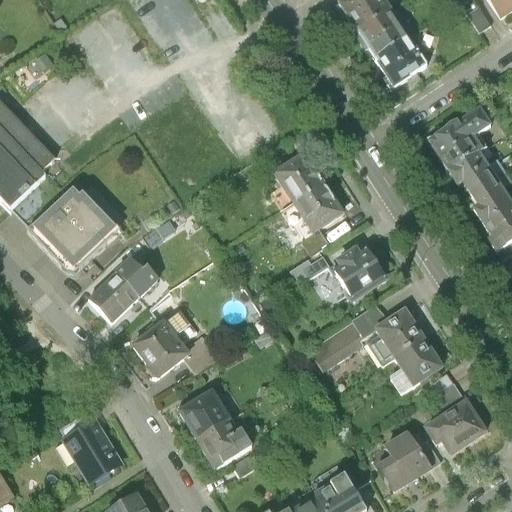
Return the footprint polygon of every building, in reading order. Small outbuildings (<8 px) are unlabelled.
[(343,10),(362,40),(393,20),(385,7),(392,2),(390,0),(354,0),(356,1),(343,10)] [(511,0),(485,0),(501,23),(511,15),(511,0)] [(478,11),(467,19),(479,37),(490,29),(478,11)] [(393,20),(362,40),(379,66),(410,46),(393,20)] [(427,73),(410,46),(379,66),(396,93),(427,73)] [(0,205),(9,215),(37,188),(33,184),(56,161),(0,104),(0,205)] [(441,141),(460,172),(492,151),(483,137),(504,124),(494,108),(441,141)] [(477,199),(509,178),(492,151),(460,172),(477,199)] [(322,192),(303,162),(272,182),(291,212),(322,192)] [(511,182),(509,178),(477,199),(494,225),(511,213),(511,182)] [(342,223),(322,192),(291,212),(280,218),(287,229),(297,222),(309,240),(311,243),(319,238),(342,223)] [(83,198),(80,201),(73,194),(29,236),(73,282),(120,237),(83,198)] [(511,213),(494,225),(511,251),(511,249),(511,213)] [(310,258),(326,248),(319,238),(311,243),(309,240),(301,245),(310,258)] [(366,253),(331,274),(351,307),(386,287),(366,253)] [(328,272),(322,262),(303,274),(309,284),(328,272)] [(88,305),(111,329),(158,284),(148,275),(142,279),(129,265),(88,305)] [(367,346),(376,360),(417,335),(396,301),(355,326),(367,346)] [(320,375),(367,346),(355,326),(307,355),(320,375)] [(159,383),(187,360),(161,327),(133,351),(159,383)] [(408,383),(436,366),(417,335),(376,360),(395,391),(408,383)] [(455,390),(452,392),(436,366),(408,383),(424,410),(434,404),(444,421),(466,408),(455,390)] [(176,413),(196,443),(231,420),(211,389),(176,413)] [(444,421),(432,431),(449,461),(484,440),(466,408),(444,421)] [(65,445),(56,450),(70,475),(80,469),(91,488),(119,471),(93,428),(87,418),(59,434),(65,445)] [(196,443),(217,474),(252,450),(231,420),(196,443)] [(376,470),(396,498),(432,473),(407,437),(384,453),(389,461),(376,470)] [(0,509),(15,501),(0,476),(0,509)] [(315,506),(318,511),(359,511),(344,487),(315,506)] [(144,511),(136,499),(114,511),(144,511)]
